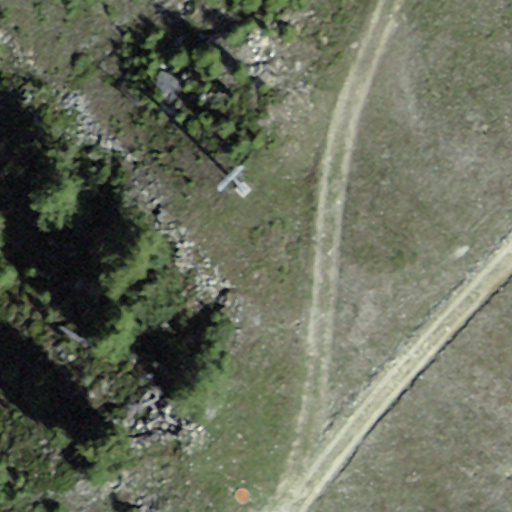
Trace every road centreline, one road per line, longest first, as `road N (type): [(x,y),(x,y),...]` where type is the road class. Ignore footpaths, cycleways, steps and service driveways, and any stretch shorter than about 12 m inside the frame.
road 1 (track): [(480,291),(416,176),(371,72),(379,0)]
road 2 (track): [(480,291),(470,353),(336,511)]
